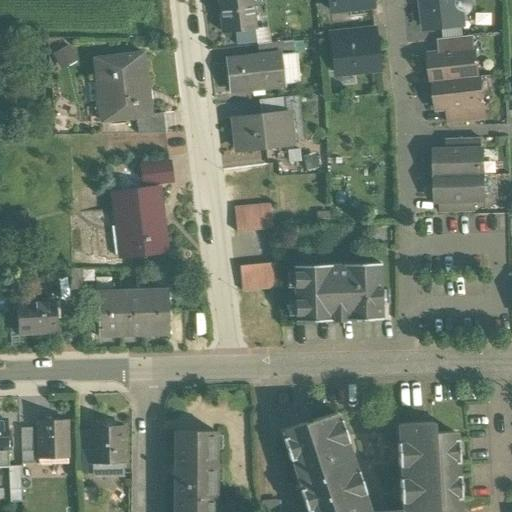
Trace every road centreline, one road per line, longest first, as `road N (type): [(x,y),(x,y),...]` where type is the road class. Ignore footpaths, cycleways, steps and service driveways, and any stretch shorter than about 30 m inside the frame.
road 1 (residential): [(187,0),(229,370)]
road 2 (residential): [(496,365),(229,370)]
road 3 (residential): [(145,373),(0,375)]
road 4 (residential): [(145,373),(145,511)]
